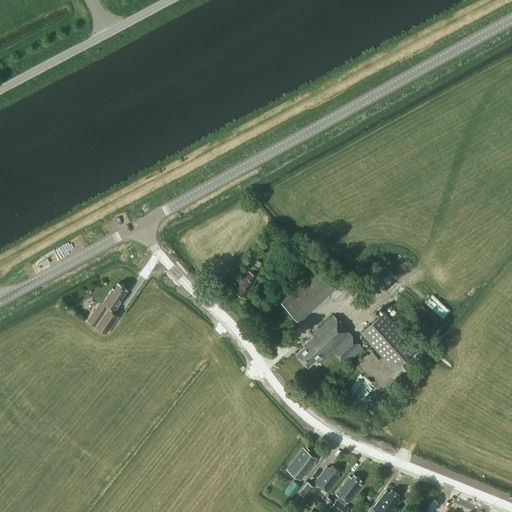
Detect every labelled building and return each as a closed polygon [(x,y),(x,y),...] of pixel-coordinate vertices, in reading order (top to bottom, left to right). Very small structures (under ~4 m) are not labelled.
[(258,275),(255,273),(258,268),(249,263),(246,269),(249,270),(236,291),(245,296),(258,275)] [(298,323),(336,289),(318,269),(280,303),(298,323)] [(122,298),(128,289),(119,282),(113,291),(112,290),(95,313),(93,312),(86,322),(104,335),(118,316),(114,312),(124,299),(122,298)] [(359,333),(393,370),(417,349),(383,312),(359,333)] [(331,351),(342,364),(361,347),(333,316),(312,335),(312,336),(303,345),(304,346),(296,354),(308,367),(317,359),(319,362),(331,351)] [(341,402),(346,407),(350,404),(345,399),(341,402)] [(300,478),(315,458),(303,448),(287,468),(300,478)] [(339,476),(337,474),(339,471),(330,465),(328,468),(326,467),(315,482),(328,491),(339,476)] [(346,511),(349,509),(346,507),(361,486),(358,484),(361,481),(353,475),(351,478),(348,477),(335,495),(338,497),(330,508),(335,511),(346,511)] [(294,481),(285,493),(292,498),(301,486),(294,481)] [(314,486),(309,482),(294,501),(300,505),(314,486)] [(389,492),(386,490),(380,500),(379,499),(373,508),(374,509),(372,511),(392,511),(401,501),(398,499),(400,496),(391,489),(389,492)] [(321,502),(326,506),(331,499),(326,495),(321,501),(321,502)]
